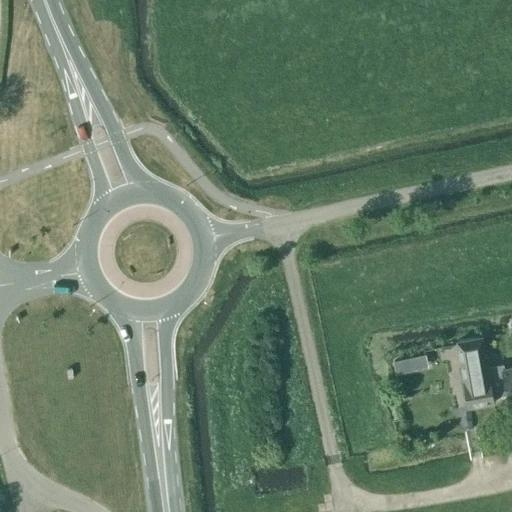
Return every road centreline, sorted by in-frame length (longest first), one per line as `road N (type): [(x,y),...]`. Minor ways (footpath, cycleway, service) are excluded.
road 1 (unclassified): [(346,511),(279,223)]
road 2 (unclassified): [(279,223),(511,172)]
road 3 (primary): [(150,192),(126,162),(82,68),(66,57)]
road 4 (primary): [(66,57),(64,75),(103,210)]
road 5 (primary): [(124,309),(146,441),(158,456)]
road 6 (primary): [(158,456),(166,439),(170,307)]
road 7 (unclassified): [(0,412),(16,479),(89,511)]
road 8 (unclassified): [(511,486),(373,511)]
